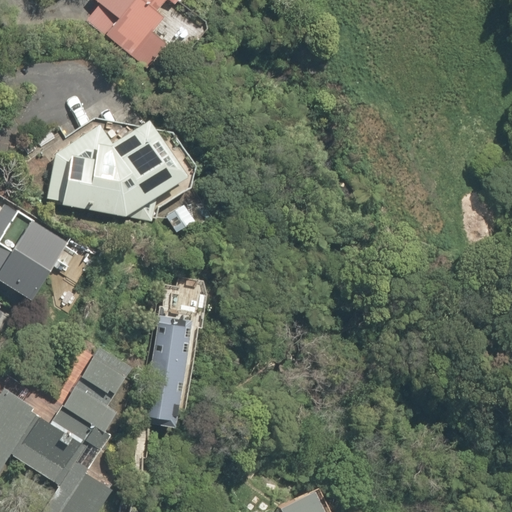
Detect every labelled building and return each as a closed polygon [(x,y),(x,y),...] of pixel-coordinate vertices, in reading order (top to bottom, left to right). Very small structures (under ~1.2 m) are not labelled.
[(157,34),(187,0),(90,0),(74,18),(99,41),(106,34),(145,70),(169,45),(157,34)] [(190,227),(196,185),(154,127),(61,113),(47,204),(190,227)] [(190,411),(201,331),(162,326),(148,420),(177,424),(179,409),(190,411)] [(40,511),(93,511),(109,487),(85,473),(109,434),(102,430),(115,409),(105,404),(123,375),(100,361),(107,350),(96,343),(47,423),(29,412),(32,406),(0,386),(0,385),(0,463),(6,453),(58,484),(40,511)] [(320,511),(309,488),(275,506),(277,510),(273,511),(320,511)]
